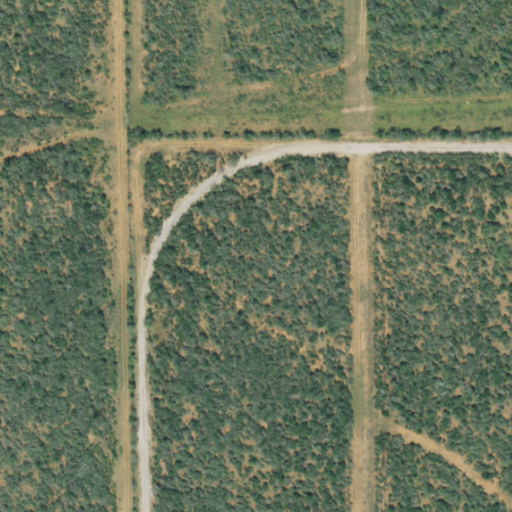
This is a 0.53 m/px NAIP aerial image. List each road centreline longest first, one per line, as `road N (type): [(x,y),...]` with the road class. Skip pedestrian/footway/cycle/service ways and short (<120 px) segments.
road 1 (residential): [(511,207),(411,208),(397,188),(395,0)]
road 2 (residential): [(411,208),(411,511)]
road 3 (residential): [(0,139),(152,145),(171,106),(172,0)]
